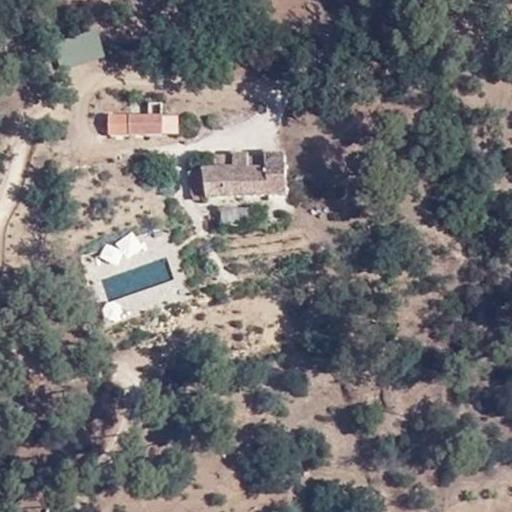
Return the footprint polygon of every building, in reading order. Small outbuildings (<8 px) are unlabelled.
[(124,126),(124,136),(164,136),(165,118),(131,118),(130,127),(124,126)] [(165,118),(164,136),(179,136),(179,118),(165,118)] [(109,136),(124,136),(124,126),(109,126),(109,136)] [(271,197),(275,152),(269,153),(269,158),(232,158),(232,172),(190,173),(191,199),(271,197)] [(291,197),(290,152),(275,152),(271,197),(291,197)] [(265,229),(264,210),(218,211),(219,230),(265,229)]
